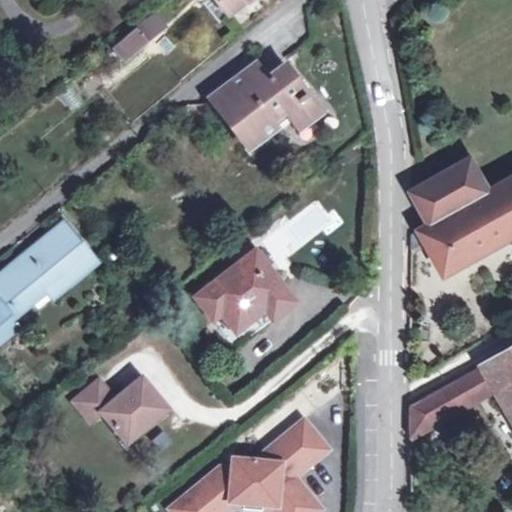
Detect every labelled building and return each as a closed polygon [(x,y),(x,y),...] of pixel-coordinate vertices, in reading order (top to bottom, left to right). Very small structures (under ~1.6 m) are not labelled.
[(201,0),(219,22),(245,0),(201,0)] [(166,27),(155,13),(136,29),(147,42),(166,27)] [(147,42),(136,29),(112,48),(123,62),(147,42)] [(251,66),(208,100),(246,149),(276,127),(273,123),(284,115),(296,130),(321,112),(285,65),(263,81),(251,66)] [(469,157),(411,191),(429,222),(417,229),(444,273),(511,234),(511,175),(489,189),(469,157)] [(95,262),(64,223),(0,275),(0,293),(2,296),(0,298),(0,338),(15,327),(9,319),(46,289),(62,276),(68,284),(95,262)] [(255,251),(196,297),(228,338),(223,342),(230,352),(294,302),(255,251)] [(68,284),(62,276),(46,289),(52,297),(68,284)] [(511,345),(409,406),(409,438),(495,389),(511,417),(511,345)] [(101,381),(75,403),(93,424),(104,415),(128,444),(169,410),(144,379),(117,401),(101,381)] [(276,502),(291,505),(296,511),(318,511),(321,510),(295,478),(329,451),(304,420),(265,450),(263,462),(252,462),(231,462),(232,471),(220,467),(168,509),(170,511),(203,511),(220,499),(229,499),(229,502),(276,505),(276,502)] [(296,511),(291,505),(276,502),(276,505),(229,502),(229,499),(220,499),(203,511),(227,511),(231,509),(257,511),(296,511)]
